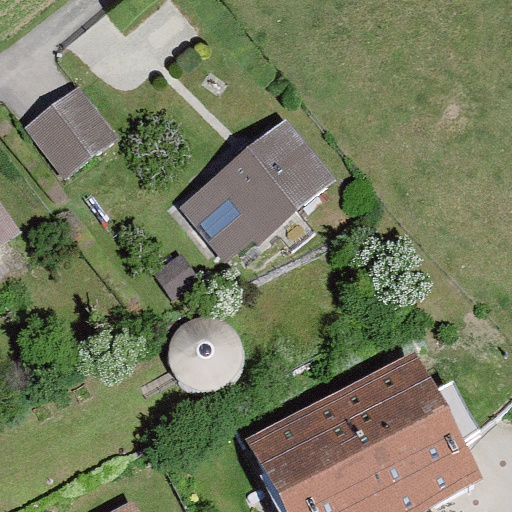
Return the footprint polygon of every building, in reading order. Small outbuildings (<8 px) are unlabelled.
[(119,143),(76,92),(23,137),(65,187),(119,143)] [(330,193),(280,128),(179,207),(229,272),(330,193)] [(0,215),(0,254),(19,240),(0,215)] [(174,327),(165,340),(161,356),(163,372),(169,385),(179,396),(191,404),(205,407),(220,405),(233,400),(245,390),(253,377),(256,361),(254,344),(246,330),(234,319),(219,313),(203,312),(187,317),(174,327)] [(417,350),(246,439),(284,511),(422,511),(485,479),(417,350)]
